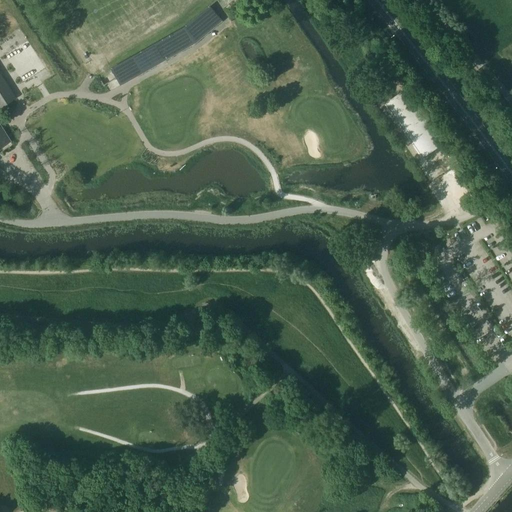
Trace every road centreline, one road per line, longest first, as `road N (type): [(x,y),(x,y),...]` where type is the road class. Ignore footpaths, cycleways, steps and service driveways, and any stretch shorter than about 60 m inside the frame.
road 1 (unclassified): [(387,224),(300,211),(240,220),(151,212),(0,218)]
road 2 (unclassified): [(506,479),(382,281),(387,224)]
road 3 (primary): [(511,173),(375,0)]
